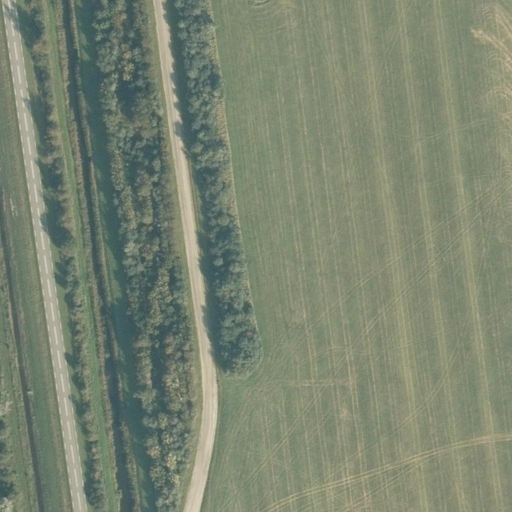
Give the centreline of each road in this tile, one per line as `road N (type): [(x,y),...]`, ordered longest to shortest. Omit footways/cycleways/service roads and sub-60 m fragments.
road 1 (primary): [(75,511),(4,0)]
road 2 (track): [(193,511),(210,375),(161,0)]
